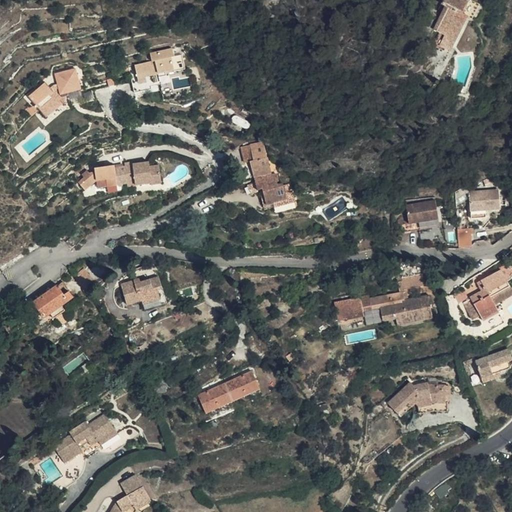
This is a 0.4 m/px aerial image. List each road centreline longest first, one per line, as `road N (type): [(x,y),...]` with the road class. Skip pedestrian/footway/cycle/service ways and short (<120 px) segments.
road 1 (residential): [(0,283),(62,255),(138,250),(218,261),(340,262),(475,253),(511,240)]
road 2 (tertiary): [(399,511),(437,472),(511,432)]
